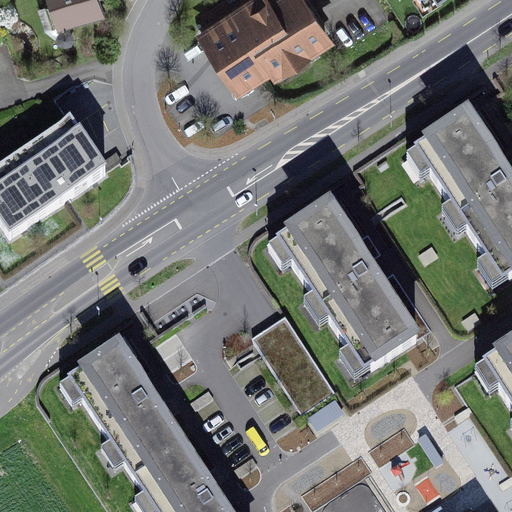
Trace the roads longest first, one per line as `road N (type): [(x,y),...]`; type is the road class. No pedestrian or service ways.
road 1 (primary): [(189,208),(511,14)]
road 2 (residential): [(283,477),(208,363),(207,343),(234,307),(235,282),(189,208)]
road 3 (residential): [(189,208),(138,95),(140,60),(165,0)]
road 4 (primary): [(0,370),(166,225)]
road 5 (primary): [(166,225),(91,257),(0,326)]
